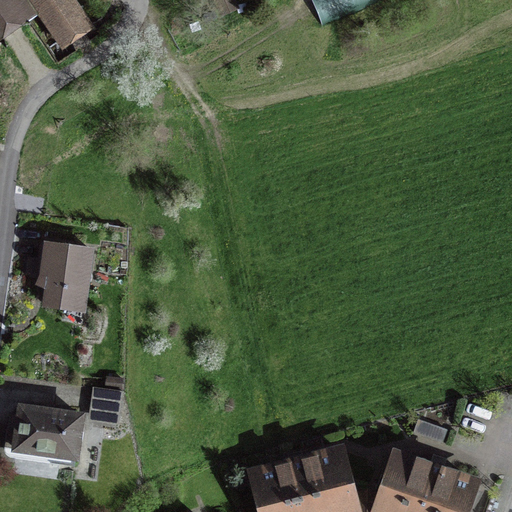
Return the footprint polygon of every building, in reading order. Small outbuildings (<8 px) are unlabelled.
[(0,0),(0,36),(40,11),(64,50),(94,31),(74,0),(0,0)] [(236,0),(227,0),(211,8),(220,26),(244,14),(236,0)] [(317,0),(329,26),(387,0),(317,0)] [(95,319),(105,255),(53,247),(49,279),(47,290),(57,291),(53,313),(95,319)] [(134,398),(104,395),(100,427),(130,430),(134,398)] [(91,461),(96,422),(31,414),(27,454),(91,461)] [(443,442),(447,430),(418,419),(413,432),(443,442)] [(382,497),(367,491),(366,511),(463,511),(474,483),(456,477),(457,473),(415,459),(414,462),(396,456),(382,497)] [(362,511),(351,462),(261,483),(267,511),(362,511)]
